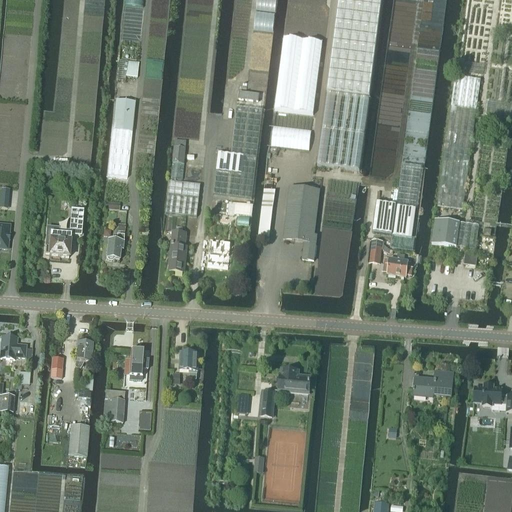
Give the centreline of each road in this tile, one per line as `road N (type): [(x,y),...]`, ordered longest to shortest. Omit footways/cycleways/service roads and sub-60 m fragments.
road 1 (unclassified): [(511,337),(0,303)]
road 2 (unknown): [(184,313),(214,128)]
